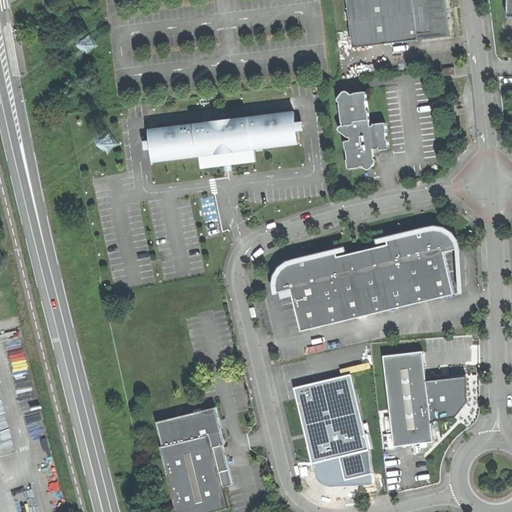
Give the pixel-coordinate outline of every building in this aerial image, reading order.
[(447,0),(348,0),(355,47),(452,35),(451,26),(448,9),(447,0)] [(446,72),(458,71),(457,63),(445,64),(446,72)] [(367,90),(341,93),(343,124),(340,124),(340,128),(351,136),(351,138),(345,139),(347,152),(348,154),(349,167),(357,166),(364,166),(371,167),(377,160),(377,156),(375,155),(375,149),(389,147),(386,120),(371,122),(367,90)] [(297,122),(296,112),(150,129),(152,140),(153,148),(154,160),(202,154),(203,166),(229,163),(256,160),(255,147),(300,141),(298,130),(297,122)] [(292,287),(302,328),(456,291),(445,248),(460,245),(455,234),(446,227),(437,224),(389,237),(388,241),(373,245),(359,248),(338,253),(337,249),(290,260),(286,263),(280,268),(276,276),(278,290),(292,287)] [(421,348),(383,351),(387,404),(389,403),(392,443),(431,440),(429,417),(453,415),(466,401),(465,390),(464,381),(464,374),(424,377),(421,348)] [(368,446),(351,371),(293,384),(298,404),(302,423),(311,460),(368,446)] [(222,511),(229,510),(224,489),(220,474),(229,472),(225,458),(223,447),(225,447),(222,435),(216,410),(156,425),(163,449),(161,450),(176,511),(222,511)] [(346,477),(351,477),(347,456),(343,457),(346,477)] [(233,486),(229,472),(220,474),(224,489),(233,486)]
